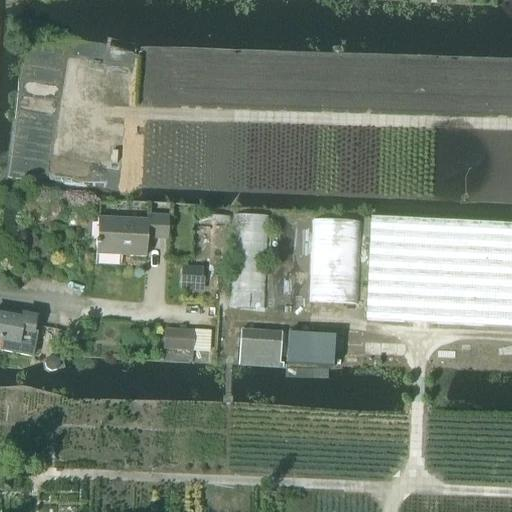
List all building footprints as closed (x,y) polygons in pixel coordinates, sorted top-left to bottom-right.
[(96,242),(95,241),(95,245),(96,245),(95,255),(145,257),(146,239),(167,240),(168,217),(147,216),(146,221),(97,218),(96,242)] [(367,308),(367,322),(511,328),(511,225),(372,219),(367,308)] [(202,269),(193,268),(184,268),(183,289),(192,290),(201,290),(202,269)] [(0,317),(0,341),(2,342),(0,351),(0,352),(32,358),(36,335),(32,334),(35,319),(5,313),(4,318),(0,317)] [(193,350),(194,329),(173,328),(172,349),(193,350)] [(241,331),(239,365),(283,369),(283,364),(280,364),(282,334),(241,331)] [(287,334),(285,365),(335,369),(338,338),(287,334)] [(47,359),(46,361),(44,364),(46,369),(51,372),(56,371),(59,366),(58,360),(55,359),(54,358),(53,357),(47,359)]
